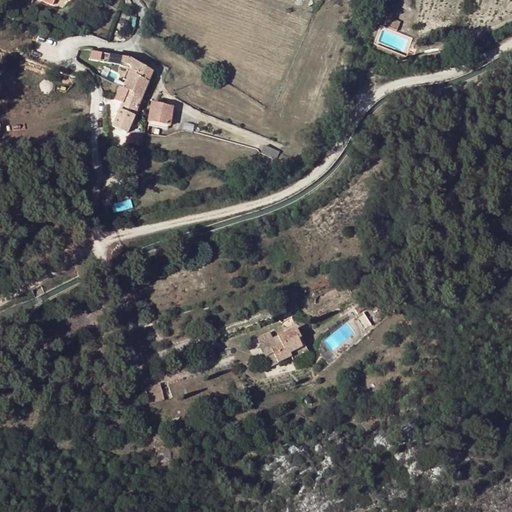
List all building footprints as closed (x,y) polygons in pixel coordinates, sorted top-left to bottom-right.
[(401,22),(391,18),(387,27),(397,31),(401,22)] [(142,96),(151,72),(129,60),(91,53),(89,61),(131,68),(123,88),(142,96)] [(112,128),(126,134),(142,96),(123,88),(120,88),(115,102),(121,105),(112,128)] [(151,105),(148,122),(169,126),(172,110),(151,105)] [(280,154),(265,148),(262,155),(277,162),(280,154)] [(373,304),(369,298),(361,303),(363,305),(354,309),(358,315),(373,304)] [(373,327),(363,313),(355,318),(365,332),(373,327)] [(272,368),(292,358),(291,356),(306,348),(297,330),(284,336),(273,341),(261,347),(272,368)] [(258,342),(261,347),(273,341),(270,335),(258,342)] [(293,362),(309,355),(306,348),(291,356),(292,358),(293,362)] [(160,386),(146,389),(150,403),(163,399),(160,386)]
